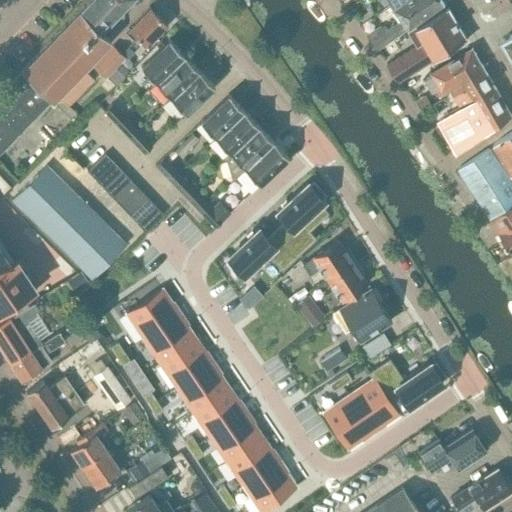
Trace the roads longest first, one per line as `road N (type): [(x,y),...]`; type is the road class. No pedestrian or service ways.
road 1 (residential): [(470,387),(349,467),(330,469),(314,460),(195,286),(192,266),(206,245),(320,155)]
road 2 (residential): [(511,124),(446,166),(334,0)]
road 3 (residential): [(470,387),(320,155)]
road 4 (residential): [(320,155),(299,123),(176,0)]
road 5 (unclassified): [(90,511),(0,377)]
